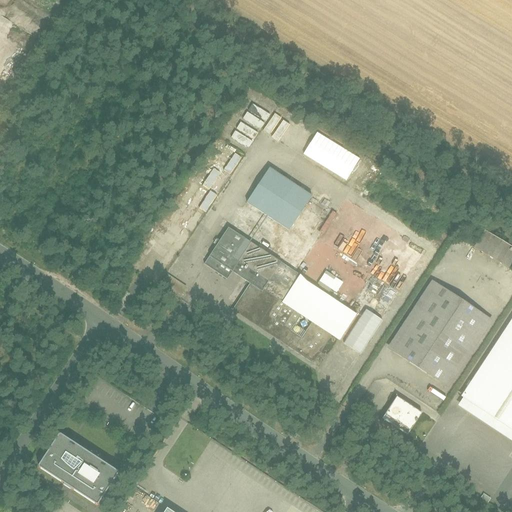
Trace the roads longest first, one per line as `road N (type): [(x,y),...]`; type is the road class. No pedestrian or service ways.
road 1 (residential): [(101,319),(388,511)]
road 2 (residential): [(101,319),(0,481)]
